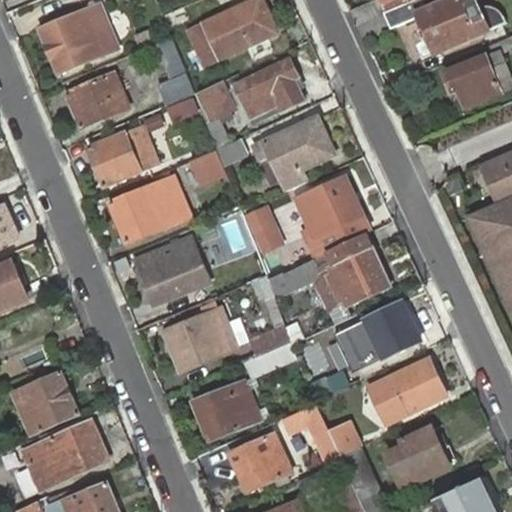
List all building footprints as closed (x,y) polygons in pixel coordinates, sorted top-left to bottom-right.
[(206,67),(278,33),(262,0),(258,0),(190,34),(206,67)] [(416,0),(376,0),(351,10),(357,24),(386,13),(416,0)] [(416,0),(386,13),(357,24),(365,41),(424,17),(439,53),(490,31),(476,0),(454,0),(444,5),(441,0),(416,0)] [(40,31),(59,75),(105,56),(87,12),(40,31)] [(511,37),(489,47),(492,56),(448,74),(456,94),(462,92),(470,108),(511,90),(511,73),(505,56),(511,52),(511,37)] [(195,94),(172,39),(155,46),(170,80),(158,85),(167,106),(195,94)] [(237,86),(252,118),(280,106),(283,111),(305,101),(296,81),(299,80),(290,61),(237,86)] [(66,95),(80,130),(128,110),(114,76),(66,95)] [(221,81),(217,83),(231,111),(236,109),(221,81)] [(231,111),(217,83),(198,92),(211,121),(219,117),(231,111)] [(203,113),(196,97),(168,109),(175,124),(203,113)] [(207,123),(210,132),(218,150),(232,143),(219,117),(211,121),(207,123)] [(288,192),(310,182),(304,171),(336,155),(320,123),(298,133),(296,129),(256,148),(262,162),(272,157),(281,179),(288,192)] [(89,149),(105,189),(159,166),(143,127),(89,149)] [(243,138),(232,143),(218,150),(225,166),(250,154),(243,138)] [(218,150),(193,161),(203,184),(228,173),(225,166),(218,150)] [(272,157),(262,162),(272,185),(281,179),(272,157)] [(503,208),(473,221),(511,305),(511,157),(487,168),(503,208)] [(174,179),(111,205),(128,245),(191,218),(174,179)] [(299,201),(318,239),(364,218),(347,179),(299,201)] [(5,207),(0,208),(0,247),(19,239),(5,207)] [(268,276),(244,211),(242,207),(221,216),(237,253),(235,252),(247,285),(253,283),(268,276)] [(250,217),(265,254),(282,246),(267,209),(250,217)] [(324,254),(326,259),(354,247),(359,255),(374,249),(366,234),(324,254)] [(135,263),(141,277),(146,275),(158,303),(197,287),(186,258),(197,254),(191,240),(135,263)] [(325,272),(341,305),(345,303),(348,307),(391,287),(374,249),(359,255),(354,247),(326,259),(330,270),(325,272)] [(314,262),(270,282),(275,295),(315,276),(320,274),(314,262)] [(0,269),(0,312),(28,301),(13,265),(0,269)] [(341,305),(325,272),(320,274),(315,276),(330,308),(341,305)] [(146,275),(141,277),(152,305),(158,303),(146,275)] [(270,282),(268,276),(253,283),(260,301),(265,299),(276,329),(285,325),(275,295),(270,282)] [(346,362),(352,375),(422,342),(404,303),(342,332),(349,346),(346,362)] [(212,330),(222,326),(226,324),(221,309),(164,333),(180,373),(222,356),(212,330)] [(256,356),(290,342),(292,341),(285,325),(276,329),(249,340),(256,356)] [(232,352),(222,326),(212,330),(222,356),(232,352)] [(342,332),(334,336),(346,362),(349,346),(342,332)] [(297,359),(292,346),(290,342),(256,356),(247,360),(255,378),(297,359)] [(319,342),(302,350),(314,375),(331,367),(319,342)] [(429,360),(394,377),(370,387),(388,425),(447,397),(429,360)] [(13,394),(30,436),(80,415),(63,372),(13,394)] [(315,398),(348,385),(343,372),(310,385),(315,398)] [(194,401),(211,440),(261,419),(257,410),(241,416),(232,396),(238,393),(235,384),(194,401)] [(330,431),(324,418),(318,404),(284,419),(290,433),(310,425),(328,465),(342,458),(330,431)] [(93,422),(24,451),(41,492),(110,463),(93,422)] [(350,423),(330,431),(342,458),(361,449),(363,448),(350,423)] [(406,449),(389,457),(405,489),(449,467),(432,431),(404,445),(406,449)] [(231,454),(248,493),(292,475),(274,436),(231,454)] [(391,511),(361,449),(342,458),(344,462),(352,481),(366,511),(391,511)] [(329,486),(323,471),(299,482),(306,496),(329,486)] [(436,502),(440,511),(499,511),(485,479),(436,502)] [(345,511),(366,511),(352,481),(337,487),(348,510),(345,511)] [(120,511),(109,485),(64,503),(68,511),(120,511)] [(42,511),(38,501),(16,511),(42,511)] [(68,511),(64,503),(55,506),(57,511),(68,511)]
